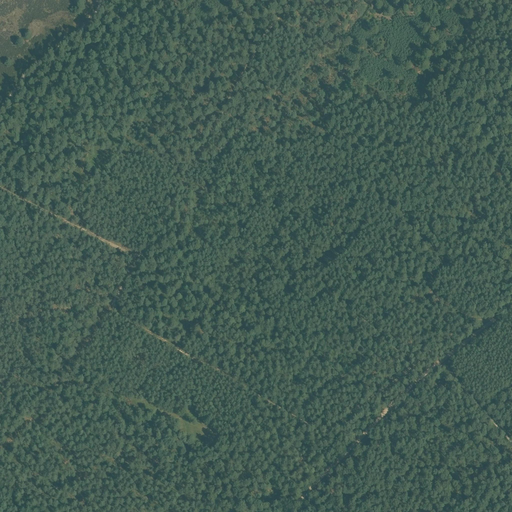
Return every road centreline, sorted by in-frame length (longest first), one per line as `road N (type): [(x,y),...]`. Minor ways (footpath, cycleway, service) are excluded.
road 1 (track): [(107,306),(323,431),(501,295)]
road 2 (track): [(511,303),(429,256),(406,233),(389,231),(331,289),(410,364)]
road 3 (track): [(242,81),(511,247)]
road 4 (track): [(0,185),(138,258)]
road 5 (track): [(0,111),(27,72),(86,25),(101,0)]
